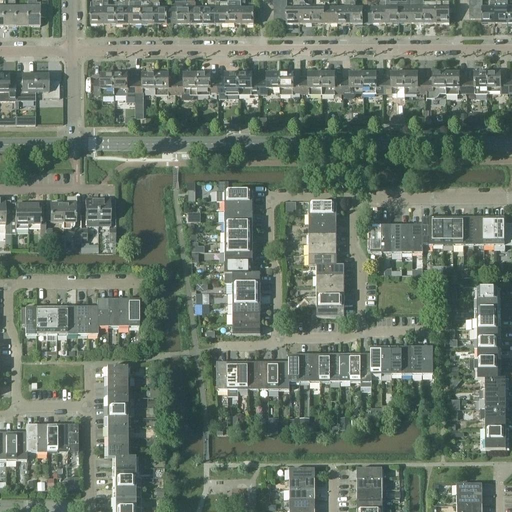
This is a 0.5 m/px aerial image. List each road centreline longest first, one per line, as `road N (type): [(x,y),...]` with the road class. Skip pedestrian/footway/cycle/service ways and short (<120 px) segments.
road 1 (residential): [(71,51),(511,48)]
road 2 (tertiary): [(73,144),(511,142)]
road 3 (residential): [(274,341),(267,202),(351,197)]
road 4 (residential): [(351,197),(511,198)]
road 5 (residential): [(351,197),(359,337)]
road 6 (residential): [(139,284),(7,284)]
road 7 (residential): [(7,284),(16,407)]
